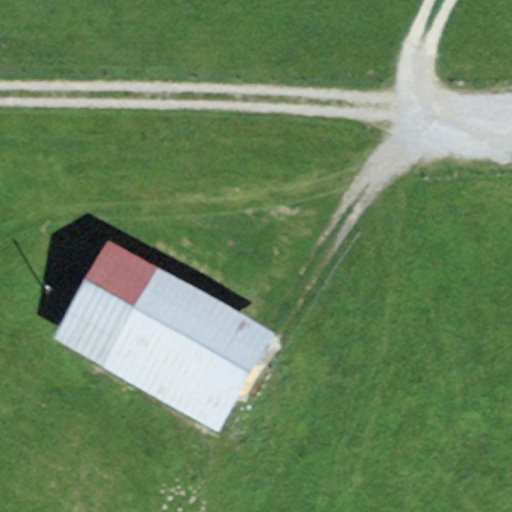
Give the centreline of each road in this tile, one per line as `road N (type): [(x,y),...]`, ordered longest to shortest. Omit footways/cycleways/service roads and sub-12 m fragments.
road 1 (track): [(0,95),(414,104)]
road 2 (track): [(303,281),(391,156),(441,105)]
